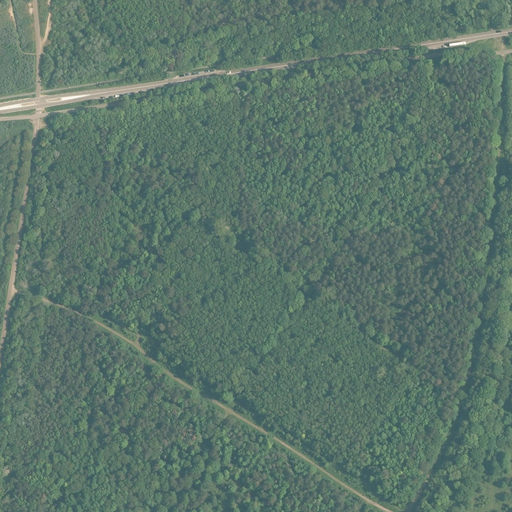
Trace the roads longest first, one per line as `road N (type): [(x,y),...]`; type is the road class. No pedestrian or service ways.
road 1 (unknown): [(401,511),(186,370),(152,339),(43,277),(40,227),(58,120),(37,102)]
road 2 (secondary): [(0,109),(511,31)]
road 3 (unknown): [(37,102),(53,62),(19,50),(9,0)]
